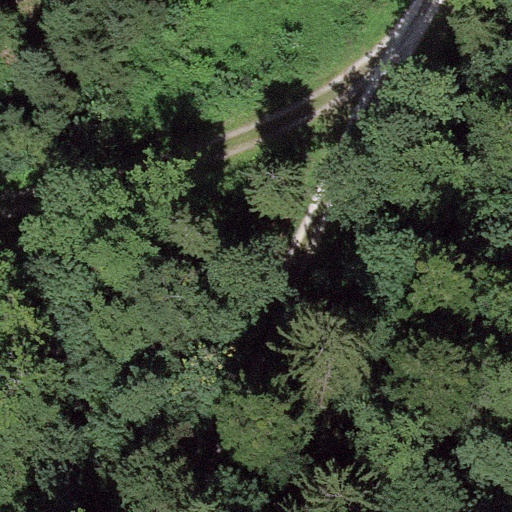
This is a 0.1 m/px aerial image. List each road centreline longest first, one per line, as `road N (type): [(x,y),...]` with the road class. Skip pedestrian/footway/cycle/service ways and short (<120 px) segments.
road 1 (track): [(430,0),(251,358),(191,511)]
road 2 (track): [(0,209),(88,198),(233,155),(395,66)]
road 3 (track): [(0,300),(79,420),(104,511)]
